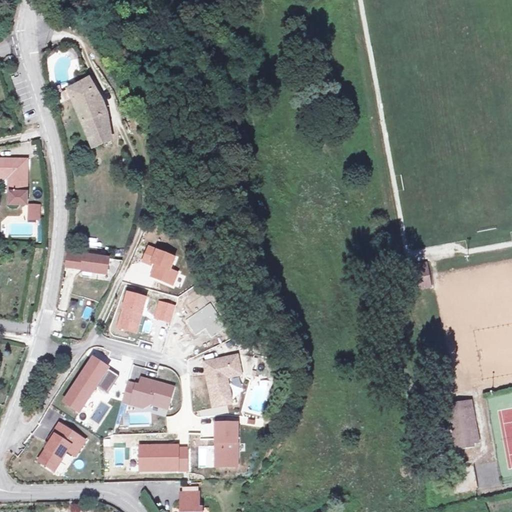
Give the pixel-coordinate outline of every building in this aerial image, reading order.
[(69,99),(90,148),(113,139),(104,104),(88,77),(65,89),(69,99)] [(0,177),(7,178),(6,205),(26,206),(27,159),(0,158),(0,177)] [(39,205),(28,205),(28,220),(39,220),(39,205)] [(177,256),(148,245),(142,261),(153,265),(148,278),(174,287),(180,271),(172,268),(177,256)] [(86,256),(69,253),(68,267),(81,269),(81,266),(85,267),(86,256)] [(84,270),(84,272),(107,276),(110,263),(116,264),(117,261),(86,256),(85,267),(84,270)] [(427,262),(408,265),(413,290),(431,287),(427,262)] [(146,297),(127,292),(118,327),(136,332),(146,297)] [(175,306),(159,301),(154,318),(170,322),(175,306)] [(210,304),(186,321),(195,335),(206,327),(212,337),(226,327),(210,304)] [(91,354),(62,402),(79,414),(109,366),(91,354)] [(204,371),(212,406),(231,402),(226,378),(240,374),(236,355),(213,359),(214,369),(204,371)] [(213,359),(202,362),(204,371),(214,369),(213,359)] [(137,385),(128,382),(121,403),(165,416),(174,387),(140,377),(137,385)] [(457,430),(459,447),(465,446),(465,449),(470,448),(470,445),(476,444),(481,444),(479,429),(474,426),(478,420),(476,408),(472,405),(467,406),(467,408),(456,409),(456,407),(452,408),(450,411),(451,424),(459,428),(457,430)] [(239,422),(214,422),(214,466),(239,467),(239,422)] [(59,423),(36,461),(54,472),(66,453),(76,459),(87,440),(59,423)] [(179,445),(139,445),(140,470),(188,470),(187,448),(179,448),(179,445)] [(498,486),(497,463),(473,464),(475,487),(498,486)] [(182,493),(181,494),(182,509),(186,509),(186,511),(203,511),(204,507),(200,507),(199,492),(198,492),(188,493),(182,493)]
